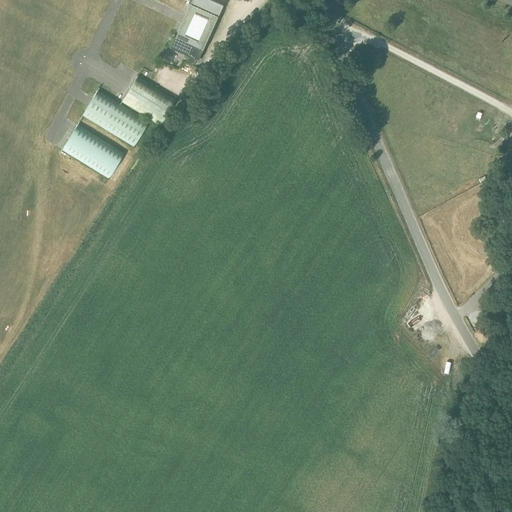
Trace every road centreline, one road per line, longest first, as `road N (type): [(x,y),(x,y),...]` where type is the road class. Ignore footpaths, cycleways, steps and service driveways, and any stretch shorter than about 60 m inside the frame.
road 1 (unclassified): [(511,412),(386,178),(355,107),(330,0)]
road 2 (track): [(0,353),(31,286),(42,164),(54,129)]
